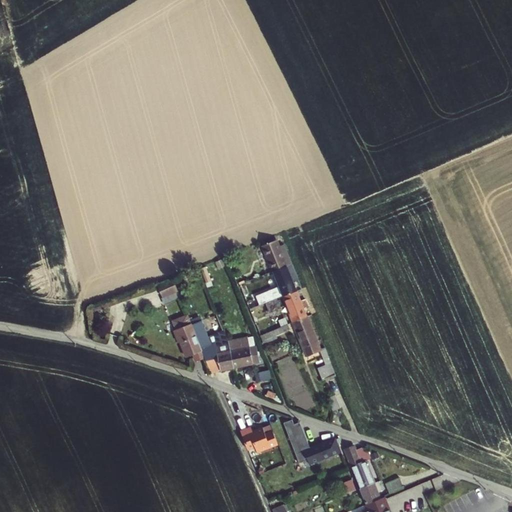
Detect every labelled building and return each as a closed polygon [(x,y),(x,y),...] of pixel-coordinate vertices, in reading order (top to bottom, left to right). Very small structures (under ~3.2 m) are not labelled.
[(279,246),(266,252),(276,277),(290,272),(279,246)] [(290,272),(276,277),(286,302),(300,296),(296,287),(300,285),(295,270),(290,272)] [(175,284),(161,289),(166,300),(180,294),(175,284)] [(275,293),(248,303),(251,311),(278,299),(275,293)] [(296,327),(310,322),(306,313),(311,311),(308,304),(303,306),(300,296),(286,302),(296,327)] [(205,354),(192,324),(190,319),(175,325),(187,353),(194,350),(197,357),(205,354)] [(205,354),(207,359),(216,355),(219,366),(234,363),(229,340),(228,337),(212,343),(202,320),(192,324),(205,354)] [(310,322),(296,327),(309,359),(323,354),(310,322)] [(287,325),(261,334),(264,343),(277,338),(276,336),(290,330),(287,325)] [(249,336),(229,340),(234,363),(254,359),(253,354),(259,353),(256,342),(250,343),(249,336)] [(339,380),(330,357),(325,359),(328,368),(321,371),(326,385),(339,380)] [(269,365),(256,370),(259,378),(272,372),(270,367),(269,365)] [(335,417),(336,417),(343,414),(337,402),(329,405),(335,417)] [(293,418),(285,421),(296,448),(303,445),(311,463),(341,450),(338,442),(341,440),(340,438),(336,436),(310,446),(300,420),(295,422),(293,418)] [(250,427),(240,431),(247,450),(255,447),(257,452),(278,443),(273,431),(265,434),(262,427),(252,431),(250,427)] [(369,458),(364,447),(364,446),(363,446),(356,449),(361,461),(366,459),(369,458)] [(374,481),(366,459),(361,461),(356,449),(356,447),(347,451),(361,487),(374,481)] [(344,481),(348,491),(356,488),(352,478),(344,481)] [(374,481),(361,487),(360,487),(367,502),(381,497),(378,490),(382,488),(379,479),(374,481)] [(386,484),(390,493),(404,488),(400,479),(386,484)] [(386,511),(381,497),(367,502),(370,509),(362,511),(386,511)] [(279,511),(274,500),(269,502),(272,511),(279,511)]
